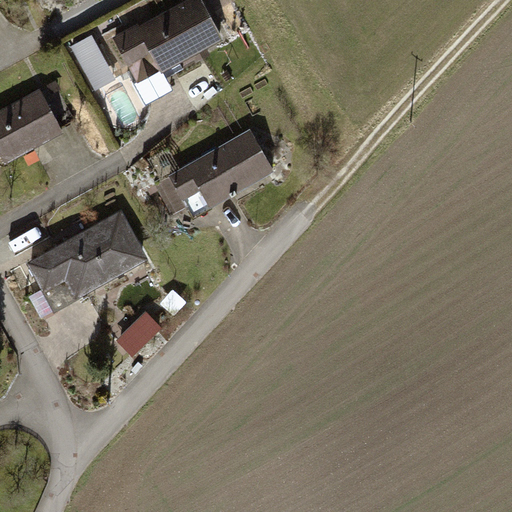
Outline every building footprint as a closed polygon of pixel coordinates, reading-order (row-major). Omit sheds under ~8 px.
[(207,0),(192,0),(120,37),(144,83),(228,40),(207,0)] [(98,85),(119,74),(95,30),(74,42),(98,85)] [(71,135),(44,89),(0,114),(0,145),(1,145),(14,169),(71,135)] [(256,128),(174,175),(188,200),(208,188),(219,207),(281,172),(256,128)] [(126,212),(35,263),(50,290),(75,276),(87,298),(153,261),(126,212)] [(150,311),(123,341),(140,356),(166,326),(150,311)]
